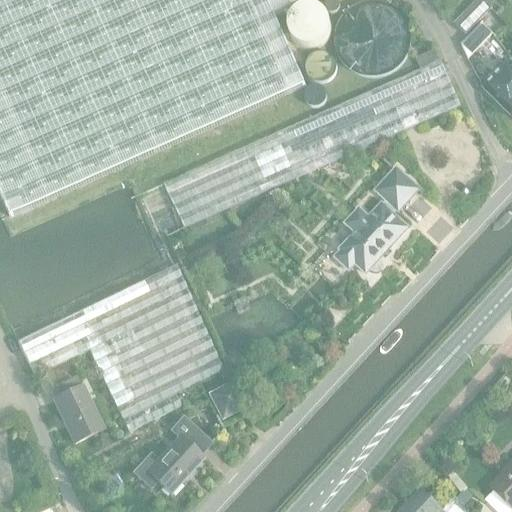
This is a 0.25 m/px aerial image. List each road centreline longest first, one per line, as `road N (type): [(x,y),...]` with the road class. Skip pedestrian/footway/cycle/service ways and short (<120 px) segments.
road 1 (unclassified): [(208,511),(511,178)]
road 2 (primary): [(308,511),(511,288)]
road 3 (unclassified): [(74,511),(0,351)]
